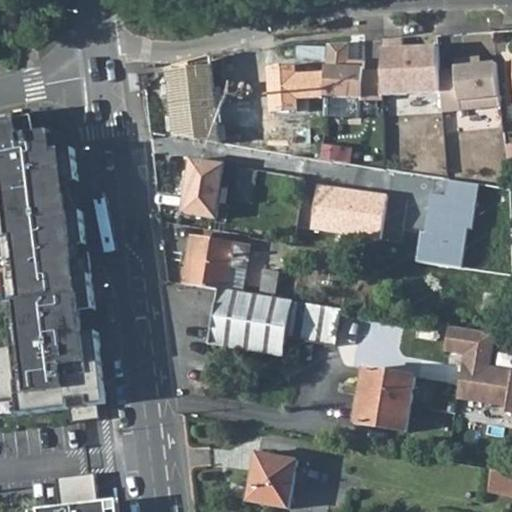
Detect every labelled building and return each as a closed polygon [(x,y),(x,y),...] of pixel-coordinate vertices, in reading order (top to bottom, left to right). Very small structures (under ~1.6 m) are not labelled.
[(352,42),(329,43),(327,72),(326,97),(326,115),(360,118),(359,100),(383,100),(383,92),(383,69),(364,70),(364,62),(352,60),(352,42)] [(438,44),(383,45),(383,69),(383,92),(443,91),(441,69),(438,44)] [(454,68),(441,69),(443,91),(443,97),(458,95),(458,99),(500,95),(497,58),(454,62),(454,68)] [(162,75),(165,81),(162,81),(169,137),(192,140),(219,143),(210,62),(179,67),(167,72),(162,75)] [(326,97),(327,72),(296,73),(296,63),(266,66),(267,112),(295,111),(296,99),(326,97)] [(134,75),(130,75),(132,93),(141,92),(139,74),(134,75)] [(0,231),(11,307),(20,306),(97,298),(86,211),(78,153),(67,155),(65,139),(59,139),(58,136),(49,137),(46,119),(5,127),(5,128),(0,129),(0,231)] [(352,147),(322,145),(321,159),(350,162),(352,147)] [(231,223),(239,168),(194,161),(188,216),(231,223)] [(472,230),(479,184),(446,179),(444,195),(430,195),(423,231),(420,231),(414,263),(461,268),(467,230),(472,230)] [(386,196),(314,184),(306,230),(378,243),(386,196)] [(221,292),(233,293),(236,268),(250,270),(253,249),(195,240),(189,286),(221,292)] [(288,357),(296,303),(233,293),(221,292),(214,345),(288,357)] [(0,419),(72,410),(74,424),(85,423),(103,420),(96,365),(105,364),(101,333),(89,335),(86,313),(98,312),(97,298),(20,306),(22,320),(13,321),(17,349),(0,351),(0,419)] [(306,337),(322,341),(330,309),(314,305),(306,337)] [(11,307),(13,321),(22,320),(20,306),(11,307)] [(101,333),(98,312),(86,313),(89,335),(101,333)] [(468,355),(461,400),(511,409),(511,368),(495,365),(501,335),(453,325),(450,353),(468,355)] [(408,432),(416,377),(367,370),(359,424),(408,432)] [(302,462),(260,454),(252,502),(293,510),(302,462)] [(492,493),(511,495),(511,470),(495,469),(492,493)] [(62,509),(102,504),(98,475),(91,476),(58,479),(61,503),(62,509)] [(122,511),(121,502),(102,504),(62,509),(35,511),(122,511)]
